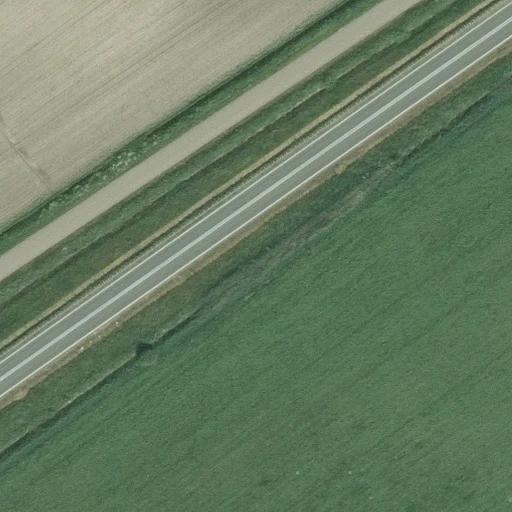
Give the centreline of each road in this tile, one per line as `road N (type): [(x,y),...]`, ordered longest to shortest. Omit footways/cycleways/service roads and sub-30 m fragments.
road 1 (trunk): [(0,381),(511,20)]
road 2 (unclassified): [(0,273),(405,0)]
